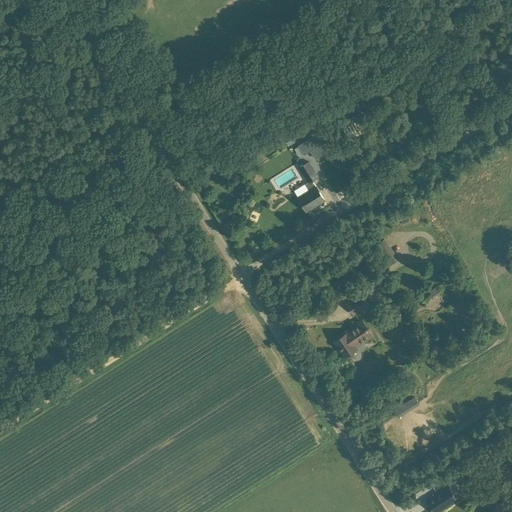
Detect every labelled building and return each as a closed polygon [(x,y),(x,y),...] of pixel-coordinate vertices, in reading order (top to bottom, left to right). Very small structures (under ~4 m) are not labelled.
[(349,140),(370,129),(361,112),(340,123),(349,140)] [(267,153),(286,142),(288,146),(295,142),(288,131),(263,146),(267,153)] [(317,137),(300,148),(305,157),(314,151),(319,160),(328,154),(317,137)] [(307,180),(302,183),(294,189),(307,211),(325,200),(310,177),(316,173),(307,159),(297,165),(307,180)] [(399,258),(385,238),(374,246),(387,266),(399,258)] [(445,291),(441,284),(430,290),(434,297),(445,291)] [(347,304),(354,314),(368,304),(361,294),(347,304)] [(345,356),(351,352),(354,357),(355,358),(356,359),(358,359),(360,359),(361,357),(362,355),(361,353),(358,347),(357,346),(366,339),(367,341),(374,337),(362,320),(345,331),(346,333),(335,340),(345,356)] [(415,396),(394,409),(399,417),(420,404),(415,396)] [(426,500),(434,511),(437,511),(457,499),(448,486),(426,500)]
